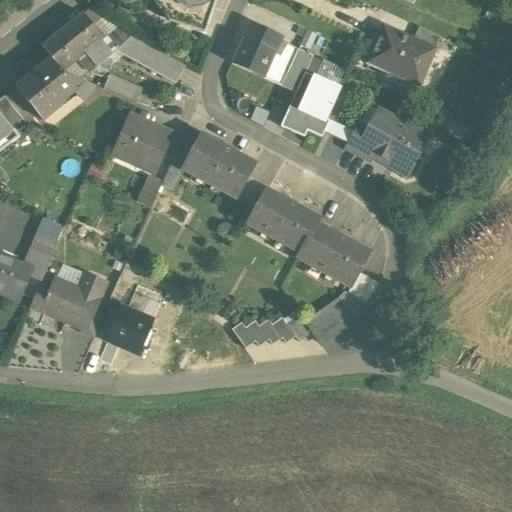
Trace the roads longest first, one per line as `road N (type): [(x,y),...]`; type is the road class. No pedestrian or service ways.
road 1 (residential): [(0,378),(168,388),(375,366),(394,234),(367,196),(202,104),(235,0)]
road 2 (track): [(375,366),(442,383),(511,416)]
